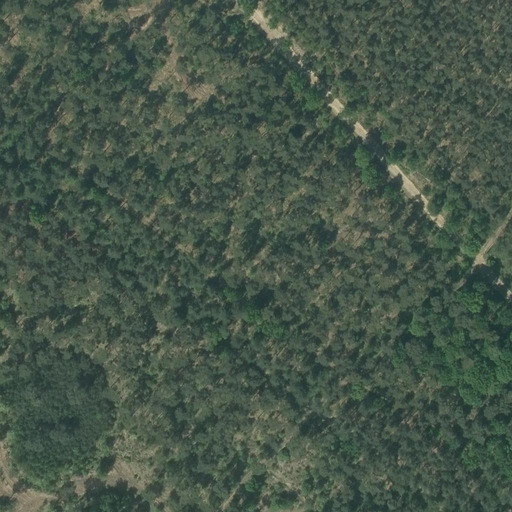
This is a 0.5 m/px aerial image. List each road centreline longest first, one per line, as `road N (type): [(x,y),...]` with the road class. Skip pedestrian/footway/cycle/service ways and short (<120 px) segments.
road 1 (track): [(210,511),(342,375)]
road 2 (track): [(477,262),(342,375)]
